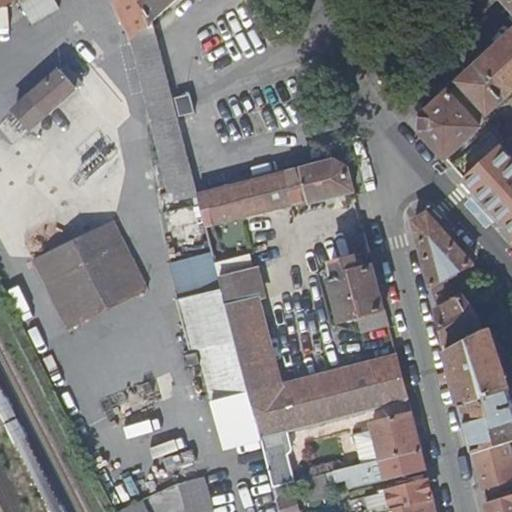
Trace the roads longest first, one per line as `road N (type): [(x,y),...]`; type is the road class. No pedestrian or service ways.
road 1 (residential): [(363,110),(464,511)]
road 2 (residential): [(383,132),(501,23),(480,0)]
road 3 (residential): [(511,268),(383,132)]
road 4 (residential): [(307,0),(363,110)]
